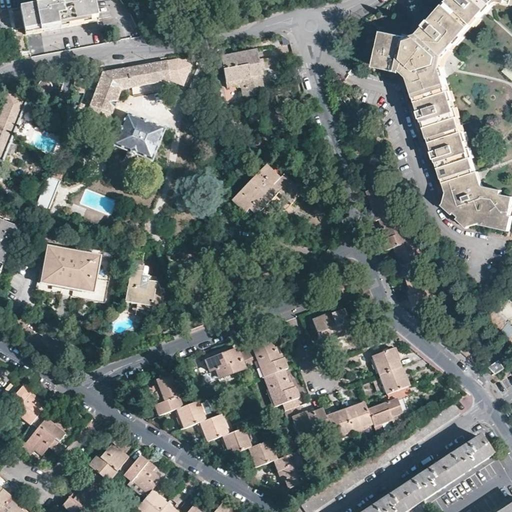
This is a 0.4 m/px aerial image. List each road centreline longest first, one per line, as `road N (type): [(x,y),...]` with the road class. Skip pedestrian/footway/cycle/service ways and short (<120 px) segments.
road 1 (residential): [(311,24),(282,22),(146,53),(88,53),(0,74)]
road 2 (residential): [(364,253),(310,54),(311,24)]
road 3 (residential): [(79,391),(119,368),(286,306)]
road 4 (residential): [(487,404),(382,311),(364,253)]
road 5 (residential): [(106,412),(276,511)]
road 6 (residential): [(487,404),(328,511)]
